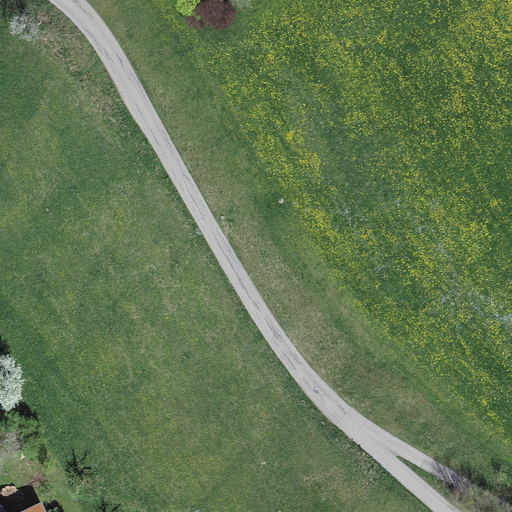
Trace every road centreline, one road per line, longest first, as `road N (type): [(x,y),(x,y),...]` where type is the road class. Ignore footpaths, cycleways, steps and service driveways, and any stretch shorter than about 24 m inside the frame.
road 1 (unclassified): [(67,0),(105,44),(278,342),(344,420)]
road 2 (unclassified): [(344,420),(510,511)]
road 3 (unclassified): [(344,420),(449,511)]
